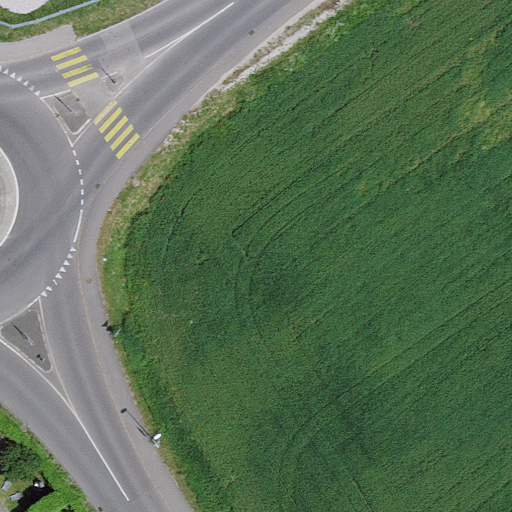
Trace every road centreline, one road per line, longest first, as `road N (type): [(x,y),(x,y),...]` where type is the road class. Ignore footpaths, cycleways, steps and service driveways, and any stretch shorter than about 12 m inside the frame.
road 1 (residential): [(135,511),(0,289)]
road 2 (residential): [(30,135),(235,0)]
road 3 (unclassified): [(0,286),(42,235),(49,201),(30,135)]
